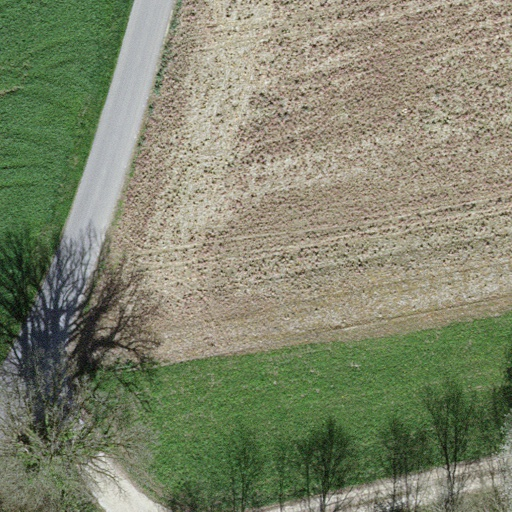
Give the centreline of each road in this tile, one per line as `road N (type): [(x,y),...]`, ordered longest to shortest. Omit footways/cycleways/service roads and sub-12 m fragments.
road 1 (unclassified): [(154,0),(74,261),(0,408)]
road 2 (track): [(511,472),(321,511)]
road 3 (track): [(19,378),(135,511)]
